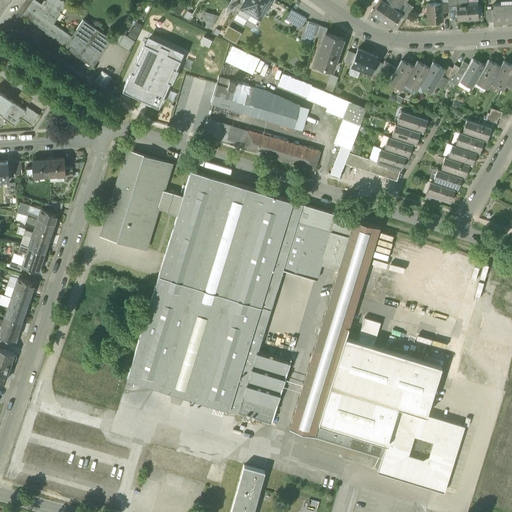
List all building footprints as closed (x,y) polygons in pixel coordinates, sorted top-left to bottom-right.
[(16,13),(22,17),(23,15),(23,14),(29,4),(30,4),(25,0),(16,13)] [(44,32),(64,46),(71,36),(53,24),(66,4),(60,0),(45,0),(48,2),(45,6),(35,0),(32,0),(30,4),(29,4),(23,14),(23,15),(46,30),(44,32)] [(230,0),(226,7),(232,11),(235,7),(239,9),(241,6),(244,0),(230,0)] [(244,0),(241,6),(251,12),(259,17),(260,17),(269,0),(244,0)] [(381,20),(391,6),(386,2),(382,0),(379,0),(370,13),(381,20)] [(395,0),(391,6),(397,10),(404,0),(403,0),(395,0)] [(401,12),(407,2),(404,0),(397,10),(401,12)] [(456,0),(457,6),(457,19),(478,18),(478,15),(482,15),(482,9),(479,9),(479,3),(477,3),(477,2),(467,2),(466,0),(456,0)] [(400,16),(405,19),(413,6),(407,2),(401,12),(402,13),(400,16)] [(277,3),(270,11),(276,15),(282,7),(277,3)] [(426,4),(427,22),(443,21),(442,13),(442,3),(426,4)] [(494,22),(494,23),(511,21),(511,3),(500,5),(493,5),(493,10),(494,22)] [(177,4),(173,11),(179,15),(184,8),(177,4)] [(165,5),(162,10),(169,14),(171,8),(165,5)] [(247,19),(251,12),(241,6),(239,9),(237,13),(247,19)] [(401,12),(397,10),(391,6),(381,20),(392,27),(400,16),(402,13),(401,12)] [(448,6),(449,12),(454,19),(457,19),(457,6),(448,6)] [(284,19),(301,29),(307,18),(290,9),(284,19)] [(207,21),(205,27),(207,28),(212,27),(219,16),(205,12),(202,20),(207,21)] [(255,24),(259,17),(251,12),(247,19),(255,24)] [(64,47),(92,67),(111,39),(83,19),(71,36),(64,46),(64,47)] [(317,36),(320,25),(309,21),(303,38),(314,42),(316,36),(317,36)] [(127,36),(135,39),(142,25),(136,22),(133,29),(131,28),(127,36)] [(317,36),(323,38),(325,32),(326,33),(328,28),(320,25),(317,36)] [(224,36),(234,41),(238,34),(228,28),(224,36)] [(113,41),(128,51),(135,41),(120,31),(113,41)] [(314,65),(332,71),(343,38),(326,33),(325,32),(323,38),(314,65)] [(184,52),(148,35),(144,42),(158,49),(160,44),(169,48),(167,53),(180,59),(184,52)] [(204,36),(200,43),(209,47),(212,40),(204,36)] [(131,71),(122,89),(143,99),(158,106),(159,106),(170,81),(168,80),(173,67),(176,69),(180,59),(167,53),(169,48),(160,44),(158,49),(144,42),(135,61),(138,63),(134,72),(131,70),(131,71)] [(260,58),(232,45),(225,61),(252,74),(260,58)] [(351,65),(361,69),(371,73),(371,72),(376,61),(378,56),(358,49),(356,54),(351,65)] [(344,62),(351,65),(356,54),(348,51),(344,62)] [(475,81),(477,79),(485,65),(479,61),(478,63),(472,59),(469,64),(463,74),(461,78),(473,85),(475,81)] [(384,60),(383,64),(380,72),(385,75),(391,64),(384,60)] [(404,83),(406,80),(414,66),(408,63),(407,64),(401,60),(397,68),(391,78),(390,79),(402,86),(404,83)] [(488,60),(485,65),(477,79),(489,86),(491,83),(492,80),(500,66),(494,62),(493,64),(488,60)] [(134,61),(129,70),(131,71),(131,70),(134,72),(138,63),(135,61),(134,61)] [(417,61),(414,66),(406,80),(418,87),(420,84),(421,81),(429,67),(424,64),(423,65),(417,61)] [(463,61),(460,67),(457,71),(458,72),(463,74),(469,64),(463,61)] [(503,61),(500,66),(492,80),(504,87),(506,84),(507,82),(511,74),(511,64),(510,64),(509,65),(503,61)] [(379,75),(380,72),(383,64),(377,62),(373,73),(379,75)] [(432,63),(429,67),(421,81),(427,85),(426,87),(432,91),(436,85),(436,84),(442,75),(445,68),(439,65),(438,66),(432,63)] [(397,68),(391,64),(385,75),(391,78),(397,68)] [(454,64),(452,68),(449,75),(451,76),(454,78),(458,72),(457,71),(460,67),(454,64)] [(358,76),(361,69),(351,65),(348,72),(349,74),(356,77),(358,76)] [(448,82),(451,76),(449,75),(452,68),(447,65),(445,68),(442,75),(447,78),(446,81),(448,82)] [(172,82),(178,69),(176,69),(173,67),(168,80),(170,81),(172,82)] [(102,70),(95,80),(100,84),(107,74),(102,70)] [(451,76),(448,82),(447,83),(455,88),(459,80),(461,78),(463,74),(458,72),(454,78),(451,76)] [(308,98),(313,85),(283,73),(278,85),(308,98)] [(105,87),(111,77),(107,74),(100,84),(105,87)] [(327,86),(334,88),(338,76),(331,74),(327,86)] [(447,78),(442,75),(436,84),(441,87),(443,86),(446,81),(447,78)] [(211,103),(258,117),(266,90),(259,89),(229,80),(219,77),(211,103)] [(472,87),(473,85),(461,78),(459,80),(472,87)] [(402,87),(402,86),(390,79),(389,81),(401,89),(402,87)] [(487,88),(489,86),(477,79),(475,81),(487,88)] [(416,90),(418,87),(406,80),(404,83),(416,90)] [(503,90),(504,87),(492,80),(491,83),(503,90)] [(444,89),(447,83),(448,82),(446,81),(443,86),(441,87),(436,84),(436,85),(444,89)] [(414,94),(416,90),(404,83),(402,86),(402,87),(414,94)] [(418,87),(416,90),(422,94),(426,87),(420,84),(418,87)] [(308,98),(319,102),(323,90),(313,85),(308,98)] [(300,106),(266,90),(258,117),(293,127),(300,106)] [(333,94),(323,90),(319,102),(328,106),(333,94)] [(0,112),(3,114),(12,101),(12,100),(0,92),(0,112)] [(351,101),(333,94),(328,106),(327,110),(344,117),(345,117),(351,101)] [(143,99),(141,102),(157,109),(158,106),(143,99)] [(462,104),(455,100),(451,106),(458,110),(462,104)] [(25,110),(12,101),(3,114),(0,112),(0,115),(15,125),(20,118),(25,110)] [(366,108),(351,101),(345,117),(344,117),(335,142),(341,144),(351,148),(359,126),(366,108)] [(20,118),(31,125),(39,114),(27,106),(25,110),(20,118)] [(309,108),(300,106),(293,127),(303,130),(309,108)] [(491,108),(489,114),(499,117),(501,118),(503,112),(492,108),(491,108)] [(404,111),(400,125),(420,132),(422,132),(424,126),(425,126),(428,119),(404,111)] [(497,123),(499,117),(489,114),(488,113),(486,119),(496,122),(497,123)] [(207,118),(206,121),(247,132),(247,130),(207,118)] [(494,129),(496,122),(486,119),(485,119),(484,118),(482,124),(492,127),(492,128),(494,129)] [(470,120),(465,134),(484,140),(486,140),(488,134),(489,135),(492,128),(492,127),(482,124),(470,120)] [(202,135),(242,148),(247,132),(206,121),(202,135)] [(418,139),(420,132),(400,125),(398,124),(394,138),(413,144),(415,144),(417,138),(418,139)] [(247,130),(247,132),(242,148),(294,163),(315,169),(320,151),(300,145),(247,130)] [(482,147),(484,140),(465,134),(463,133),(458,146),(477,152),(479,153),(481,147),(482,147)] [(411,152),(413,144),(394,138),(391,137),(387,150),(406,156),(407,157),(409,151),(411,152)] [(443,155),(451,157),(455,146),(447,143),(443,155)] [(340,177),(351,148),(341,144),(330,174),(340,177)] [(362,147),(355,144),(352,152),(359,154),(362,147)] [(475,159),(477,152),(458,146),(455,145),(455,146),(451,157),(451,158),(470,164),(471,165),(473,159),(475,159)] [(373,146),(369,159),(372,160),(378,162),(380,163),(384,149),(373,146)] [(403,164),(406,156),(387,150),(384,149),(380,163),(383,164),(389,166),(395,168),(400,169),(402,164),(403,164)] [(158,207),(177,213),(182,196),(163,190),(172,163),(127,150),(101,235),(146,248),(158,207)] [(345,164),(351,166),(355,155),(349,153),(345,164)] [(351,166),(357,168),(361,156),(355,155),(351,166)] [(357,168),(363,170),(366,158),(361,156),(357,168)] [(467,172),(470,164),(451,158),(448,157),(443,171),(462,177),(464,177),(466,171),(467,172)] [(49,176),(64,175),(64,167),(63,158),(48,159),(49,176)] [(363,170),(368,172),(372,160),(369,159),(366,158),(363,170)] [(34,177),(49,176),(48,159),(32,160),(32,168),(33,177),(34,177)] [(368,172),(374,174),(378,162),(372,160),(368,172)] [(374,174),(380,175),(383,164),(380,163),(378,162),(374,174)] [(380,175),(385,177),(389,166),(383,164),(380,175)] [(72,166),(64,167),(64,175),(64,176),(73,176),(72,166)] [(385,177),(391,179),(395,168),(389,166),(385,177)] [(34,179),(34,177),(33,177),(32,168),(24,168),(25,179),(34,179)] [(400,169),(395,168),(391,179),(397,181),(401,170),(400,169)] [(429,180),(436,182),(440,170),(433,168),(429,180)] [(127,378),(161,388),(224,180),(191,169),(182,196),(177,213),(127,378)] [(460,184),(462,177),(443,171),(441,170),(440,170),(436,182),(436,183),(455,189),(457,190),(459,184),(460,184)] [(161,388),(237,412),(261,333),(281,268),(301,203),(224,180),(161,388)] [(453,196),(455,189),(436,183),(433,182),(429,196),(441,200),(450,203),(451,202),(449,202),(451,196),(453,196)] [(424,200),(440,205),(441,200),(429,196),(426,195),(424,200)] [(53,199),(51,205),(57,207),(60,208),(62,202),(53,199)] [(38,218),(42,208),(20,201),(17,212),(28,215),(38,218)] [(353,218),(301,203),(281,268),(316,278),(316,279),(317,279),(321,264),(331,231),(348,236),(338,269),(289,428),(315,436),(346,336),(379,226),(353,218)] [(56,212),(57,207),(51,205),(47,204),(45,209),(56,212)] [(42,208),(38,218),(54,223),(58,213),(56,212),(45,209),(42,208)] [(28,215),(17,212),(15,219),(20,220),(25,225),(27,220),(28,215)] [(27,220),(36,223),(38,218),(28,215),(27,220)] [(36,223),(35,228),(51,233),(54,223),(38,218),(36,223)] [(16,232),(23,234),(25,229),(25,228),(18,225),(16,232)] [(33,232),(32,237),(48,242),(51,233),(35,228),(33,232)] [(331,231),(321,264),(338,269),(348,236),(331,231)] [(24,235),(21,244),(28,247),(32,237),(24,235)] [(32,237),(28,247),(45,252),(48,242),(32,237)] [(25,256),(28,247),(21,244),(17,254),(25,256)] [(45,252),(28,247),(25,256),(42,261),(45,252)] [(39,271),(42,261),(25,256),(17,254),(14,253),(11,260),(22,264),(22,266),(39,271)] [(9,266),(21,270),(22,266),(22,264),(11,260),(9,266)] [(261,333),(296,344),(316,279),(316,278),(281,268),(261,333)] [(7,285),(15,287),(18,278),(10,275),(7,285)] [(18,278),(15,287),(32,293),(35,283),(18,278)] [(15,287),(7,285),(4,294),(12,297),(15,287)] [(15,287),(12,297),(29,302),(32,293),(15,287)] [(0,303),(9,306),(12,297),(4,294),(2,294),(2,295),(0,300),(0,303)] [(12,297),(9,306),(26,312),(29,302),(12,297)] [(9,306),(6,316),(23,321),(26,312),(9,306)] [(6,316),(3,325),(20,331),(23,321),(6,316)] [(315,436),(382,456),(385,448),(398,405),(427,414),(442,365),(373,344),(380,322),(364,317),(357,339),(346,336),(315,436)] [(0,335),(16,341),(20,331),(3,325),(0,334),(0,335)] [(296,344),(261,333),(237,412),(272,422),(296,344)] [(0,364),(9,367),(14,353),(0,348),(0,364)] [(9,367),(0,364),(0,380),(4,382),(9,367)] [(429,456),(423,460),(451,468),(464,426),(427,414),(398,405),(385,448),(408,455),(414,436),(433,442),(429,456)] [(511,511),(511,411),(508,410),(476,511),(511,511)] [(444,492),(451,468),(423,460),(408,455),(385,448),(382,456),(377,472),(444,492)] [(252,511),(265,470),(244,465),(230,511),(252,511)]
